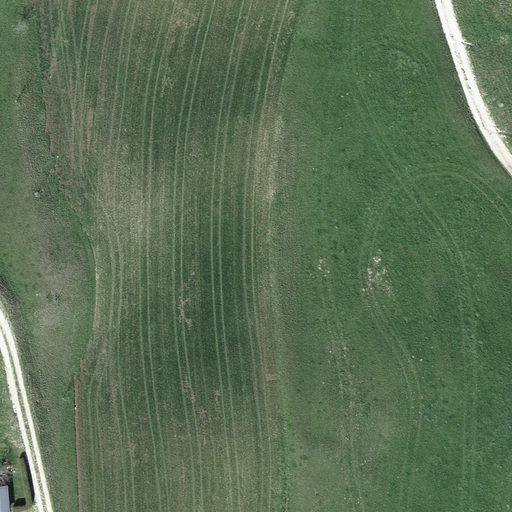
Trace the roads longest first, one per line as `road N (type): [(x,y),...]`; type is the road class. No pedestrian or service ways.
road 1 (track): [(0,327),(45,511)]
road 2 (track): [(443,0),(478,112),(511,166)]
